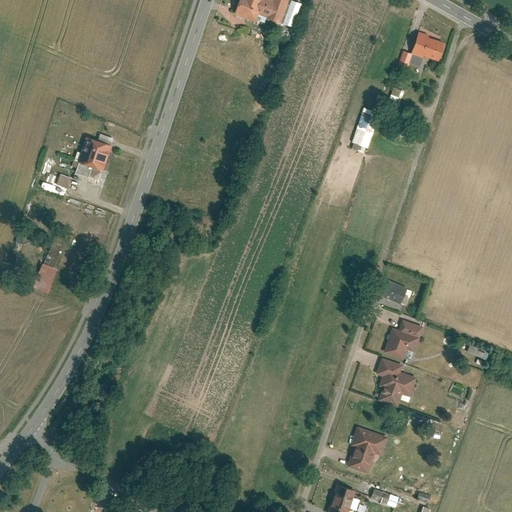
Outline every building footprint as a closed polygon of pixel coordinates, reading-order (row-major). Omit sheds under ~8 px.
[(234,0),(230,13),(253,21),(255,14),(259,0),(234,0)] [(273,0),(271,0),(259,0),(255,14),(267,18),(273,0)] [(272,0),(273,0),(267,18),(281,22),(288,0),(272,0)] [(443,43),(418,34),(412,52),(437,61),(443,43)] [(405,71),(409,56),(401,54),(397,69),(405,71)] [(370,110),(361,107),(349,148),(365,153),(379,106),(395,110),(401,90),(391,87),(388,98),(375,94),(370,110)] [(107,145),(85,139),(77,164),(100,171),(107,145)] [(54,184),(65,189),(69,178),(58,174),(54,184)] [(49,244),(43,261),(56,266),(62,248),(49,244)] [(53,269),(37,264),(30,283),(46,289),(53,269)] [(412,290),(389,280),(382,295),(405,305),(412,290)] [(423,326),(403,319),(399,330),(419,336),(423,326)] [(399,330),(392,327),(384,351),(404,358),(407,348),(414,350),(419,336),(399,330)] [(467,344),(466,351),(482,355),(483,348),(467,344)] [(402,364),(382,357),(376,374),(382,376),(379,385),(383,386),(378,400),(397,406),(401,393),(410,396),(416,377),(399,372),(402,364)] [(457,404),(454,415),(449,414),(447,420),(461,424),(466,406),(457,404)] [(387,435),(357,424),(350,444),(353,445),(377,453),(381,454),(387,435)] [(377,453),(353,445),(346,465),(370,473),(377,453)] [(347,511),(355,489),(337,483),(328,511),(347,511)] [(391,493),(374,488),(371,498),(388,503),(391,493)]
